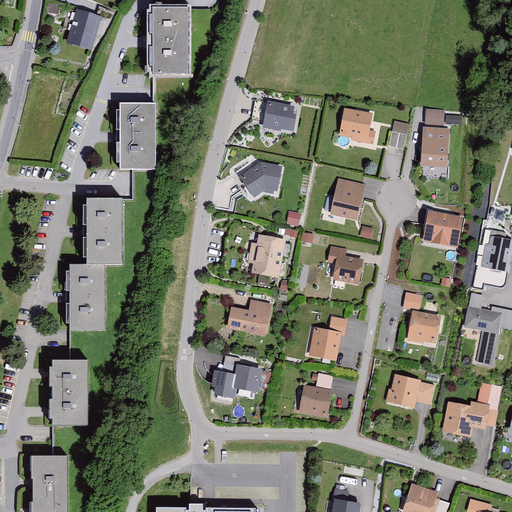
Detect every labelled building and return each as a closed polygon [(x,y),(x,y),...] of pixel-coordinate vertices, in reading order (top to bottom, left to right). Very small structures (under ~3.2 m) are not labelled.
[(153,68),(153,75),(189,75),(189,9),(153,9),(153,16),(150,16),(149,68),(153,68)] [(90,48),(99,19),(69,10),(66,20),(73,22),(72,25),(74,26),(72,31),(74,31),(71,43),(90,48)] [(253,116),(261,117),(264,101),(256,100),(253,116)] [(292,108),(269,104),(265,125),(267,125),(268,128),(271,128),(273,126),(292,130),(294,119),(291,118),(292,108)] [(120,164),(120,171),(157,170),(157,105),(121,105),(121,112),(117,112),(117,164),(120,164)] [(444,111),(427,110),(426,124),(443,125),(444,111)] [(342,134),(354,136),(357,134),(366,136),(365,142),(373,144),(375,132),(367,131),(370,116),(346,111),(342,134)] [(447,132),(425,130),(423,164),(445,165),(447,132)] [(392,132),(389,146),(404,150),(407,135),(392,132)] [(248,186),(243,189),(248,196),(253,192),(252,190),(259,185),(276,189),(280,169),(262,165),(243,178),(248,186)] [(444,171),(430,170),(429,177),(444,178),(444,171)] [(326,211),(356,218),(363,187),(340,182),(336,199),(329,197),(327,198),(325,209),(326,211)] [(86,258),(86,265),(106,265),(123,265),(122,199),(86,200),(86,206),(83,206),(83,258),(86,258)] [(433,210),(427,209),(423,233),(436,236),(438,240),(444,241),(448,238),(457,240),(460,219),(433,214),(433,210)] [(299,215),(292,213),(291,223),(298,224),(299,215)] [(373,229),(366,228),(364,236),(371,238),(373,229)] [(489,257),(487,266),(489,267),(492,271),(500,273),(504,270),(507,270),(511,242),(505,241),(506,233),(491,230),(490,238),(492,239),(491,247),(487,246),(485,257),(489,257)] [(271,239),(260,237),(254,271),(277,276),(279,268),(282,269),(282,264),(279,264),(284,241),(276,240),(276,236),(271,235),(271,239)] [(362,262),(339,257),(334,278),(358,282),(362,262)] [(70,271),(66,271),(66,324),(70,324),(70,331),(106,330),(106,265),(86,265),(70,265),(70,271)] [(405,309),(420,312),(422,297),(408,294),(405,309)] [(482,298),(472,296),(465,326),(483,330),(476,362),(491,365),(499,327),(511,329),(511,328),(511,310),(493,307),(492,312),(480,310),(482,298)] [(252,303),(250,313),(233,310),(229,327),(265,334),(270,306),(252,303)] [(439,318),(414,314),(410,333),(420,335),(422,338),(435,341),(439,318)] [(332,317),(329,332),(317,330),(314,342),(316,345),(314,355),(334,359),(339,334),(344,335),(347,320),(332,317)] [(224,363),(239,366),(240,358),(225,356),(224,363)] [(53,399),(50,399),(50,419),(53,419),(53,425),(88,425),(88,360),(53,360),(53,367),(50,367),(50,387),(53,387),(53,399)] [(260,370),(239,366),(238,374),(235,387),(256,391),(260,370)] [(235,387),(238,374),(215,370),(212,385),(216,386),(215,395),(233,398),(235,387)] [(414,400),(429,404),(434,386),(397,376),(393,393),(396,394),(394,402),(413,406),(414,400)] [(330,393),(305,388),(302,408),(311,410),(314,413),(326,415),(330,393)] [(481,401),(489,403),(490,394),(483,393),(481,401)] [(446,430),(468,434),(470,423),(484,426),(484,423),(494,425),(497,409),(473,405),(472,408),(451,404),(446,430)] [(67,511),(68,456),(32,456),(32,478),(33,478),(33,502),(32,502),(31,511),(67,511)] [(347,492),(335,490),(333,501),(337,501),(334,511),(357,511),(358,505),(345,502),(347,492)] [(428,511),(433,498),(434,494),(427,491),(426,495),(413,491),(406,511),(410,511),(428,511)] [(488,511),(491,506),(471,500),(469,511),(472,511),(488,511)] [(446,511),(449,504),(440,501),(436,511),(446,511)]
